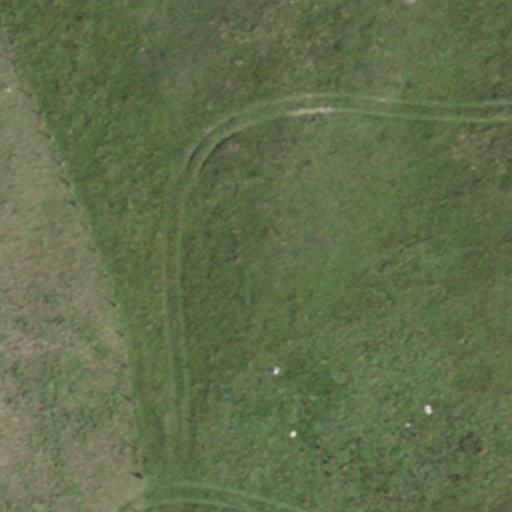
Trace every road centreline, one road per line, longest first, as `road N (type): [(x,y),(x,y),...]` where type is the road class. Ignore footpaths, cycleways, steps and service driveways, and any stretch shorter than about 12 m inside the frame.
road 1 (track): [(511,108),(361,102),(270,114),(206,162),(213,257),(208,487),(162,511)]
road 2 (track): [(208,487),(332,511)]
